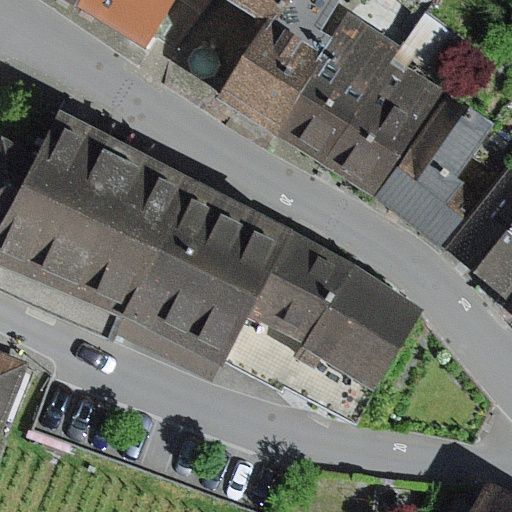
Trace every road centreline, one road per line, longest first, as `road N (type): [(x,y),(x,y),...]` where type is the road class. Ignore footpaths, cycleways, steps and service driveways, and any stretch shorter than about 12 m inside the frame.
road 1 (residential): [(0,14),(394,248),(443,292),(511,376)]
road 2 (residential): [(511,460),(375,452),(290,433),(178,396),(0,316)]
